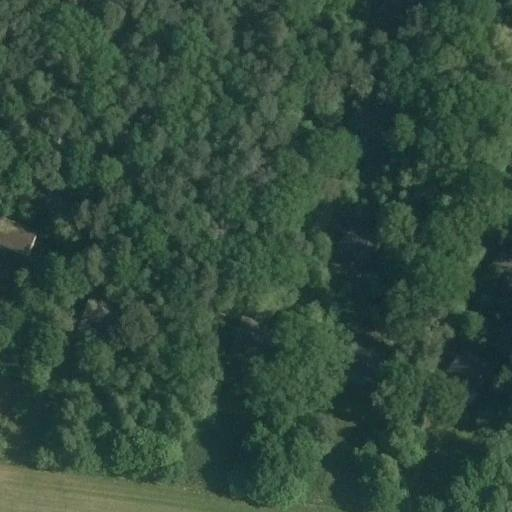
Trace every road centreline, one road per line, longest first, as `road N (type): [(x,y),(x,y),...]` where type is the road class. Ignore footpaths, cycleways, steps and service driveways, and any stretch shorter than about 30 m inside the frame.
road 1 (track): [(511,193),(455,322),(423,346),(302,309),(317,163),(299,85),(319,0)]
road 2 (track): [(107,280),(302,309)]
